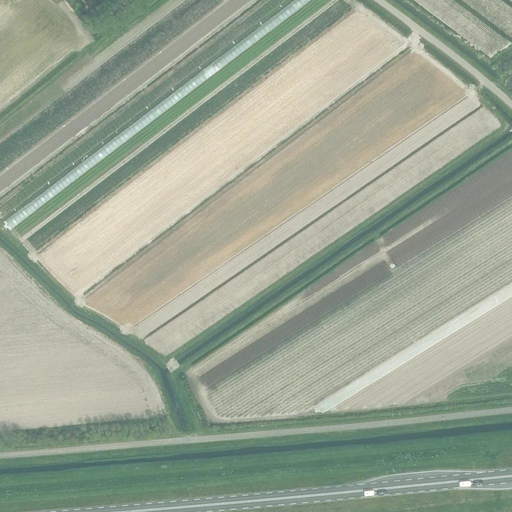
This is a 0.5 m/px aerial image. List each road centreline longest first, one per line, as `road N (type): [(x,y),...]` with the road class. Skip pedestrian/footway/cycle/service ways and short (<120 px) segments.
road 1 (primary): [(120,511),(511,475)]
road 2 (unclassified): [(511,105),(377,0)]
